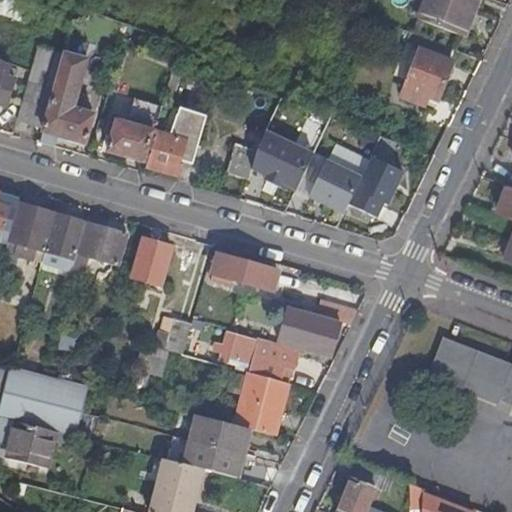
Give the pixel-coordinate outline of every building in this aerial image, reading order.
[(0,0),(0,15),(27,21),(32,1),(26,0),(0,0)] [(463,38),(478,0),(422,0),(415,20),(463,38)] [(449,62),(454,50),(408,32),(404,45),(418,50),(449,62)] [(392,75),(406,82),(418,50),(404,45),(392,75)] [(31,71),(17,120),(44,129),(65,55),(38,47),(31,71)] [(453,64),(449,62),(418,50),(406,82),(400,97),(424,107),(427,98),(438,102),(453,64)] [(44,129),(43,131),(60,137),(80,142),(85,144),(93,116),(81,112),(83,107),(74,104),(86,61),(65,55),(44,129)] [(0,105),(7,107),(15,79),(7,78),(10,67),(0,64),(0,105)] [(156,132),(146,168),(177,176),(181,162),(193,165),(206,117),(180,110),(172,137),(156,132)] [(108,151),(144,161),(155,123),(136,118),(134,127),(118,123),(117,120),(110,119),(106,134),(112,135),(108,151)] [(312,157),(265,133),(256,150),(258,151),(251,174),(293,195),(312,157)] [(60,137),(59,142),(79,148),(80,142),(60,137)] [(251,174),(258,151),(256,150),(235,145),(226,174),(249,181),(251,174)] [(360,178),(346,206),(375,220),(382,206),(386,208),(403,173),(370,157),(360,178)] [(360,178),(326,162),(307,200),(342,216),(346,206),(360,178)] [(511,216),(511,186),(505,184),(496,210),(511,216)] [(0,240),(11,202),(0,198),(0,240)] [(8,240),(18,204),(11,202),(0,240),(7,243),(8,240)] [(46,251),(57,215),(18,204),(8,240),(46,251)] [(77,254),(86,223),(57,215),(46,251),(75,260),(77,254)] [(75,260),(71,274),(83,278),(87,262),(84,262),(86,257),(119,267),(128,235),(89,223),(79,255),(77,254),(75,260)] [(161,287),(172,248),(143,240),(132,278),(161,287)] [(212,274),(237,281),(243,283),(242,288),(249,290),(250,286),(272,292),(278,273),(218,255),(212,274)] [(301,351),(314,355),(316,350),(331,354),(339,325),(289,310),(279,345),(283,346),(301,351)] [(168,343),(175,320),(163,317),(156,340),(168,343)] [(183,355),(191,325),(175,320),(168,343),(166,350),(169,351),(183,355)] [(283,346),(279,345),(231,332),(229,331),(224,346),(222,354),(220,362),(235,366),(236,362),(244,365),(246,359),(237,356),(239,353),(277,365),(278,364),(283,346)] [(443,338),(428,375),(434,377),(449,340),(443,338)] [(166,350),(168,343),(156,340),(154,339),(151,346),(155,348),(166,350)] [(511,365),(449,340),(434,377),(511,407),(511,365)] [(222,354),(224,346),(215,343),(213,352),(222,354)] [(151,346),(143,344),(136,371),(148,374),(155,348),(151,346)] [(296,369),(301,351),(283,346),(278,364),(296,369)] [(161,378),(169,351),(166,350),(155,348),(148,374),(161,378)] [(251,374),(273,380),(277,365),(239,353),(237,356),(246,359),(244,365),(242,371),(251,374)] [(0,392),(6,394),(12,368),(0,364),(0,392)] [(75,437),(82,412),(88,388),(42,376),(12,368),(6,394),(0,417),(57,432),(75,437)] [(250,430),(276,436),(290,384),(273,380),(251,374),(235,426),(250,430)] [(191,441),(243,454),(250,430),(235,426),(197,416),(191,441)] [(0,417),(0,457),(47,469),(57,432),(0,417)] [(203,469),(237,478),(243,454),(191,441),(184,465),(203,469)] [(191,511),(203,469),(184,465),(166,460),(152,511),(191,511)] [(381,473),(357,463),(352,477),(375,486),(381,473)] [(364,511),(375,486),(352,477),(336,511),(364,511)] [(474,511),(475,510),(408,483),(409,508),(422,507),(422,511),(474,511)]
